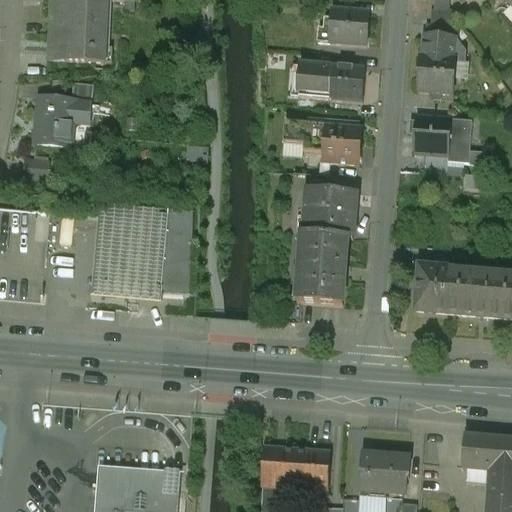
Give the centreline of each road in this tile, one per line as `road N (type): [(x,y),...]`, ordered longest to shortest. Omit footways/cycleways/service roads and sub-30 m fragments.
road 1 (residential): [(403,0),(373,384)]
road 2 (secondary): [(0,354),(373,384)]
road 3 (secondary): [(373,384),(511,394)]
road 4 (residential): [(13,0),(0,125)]
